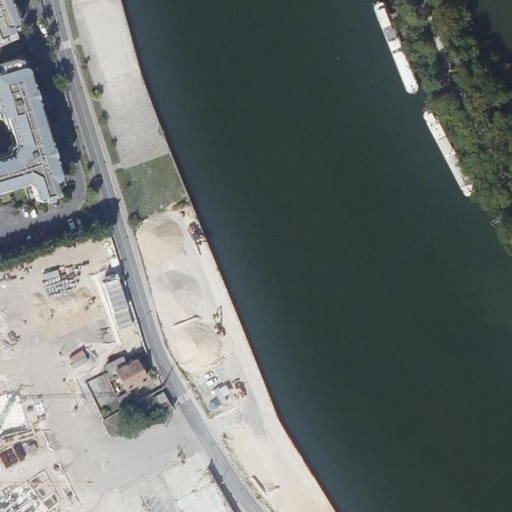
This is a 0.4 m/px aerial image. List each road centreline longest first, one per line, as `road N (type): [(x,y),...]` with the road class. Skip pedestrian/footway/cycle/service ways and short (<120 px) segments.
road 1 (secondary): [(255,511),(156,351),(52,0)]
road 2 (unknown): [(195,421),(141,447),(179,511)]
